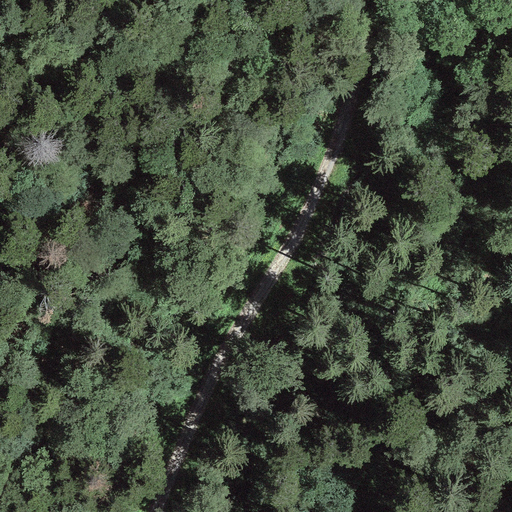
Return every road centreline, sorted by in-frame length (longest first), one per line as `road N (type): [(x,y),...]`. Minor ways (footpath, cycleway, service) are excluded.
road 1 (track): [(368,0),(333,161),(202,393),(148,511)]
road 2 (track): [(359,511),(392,474),(511,377)]
